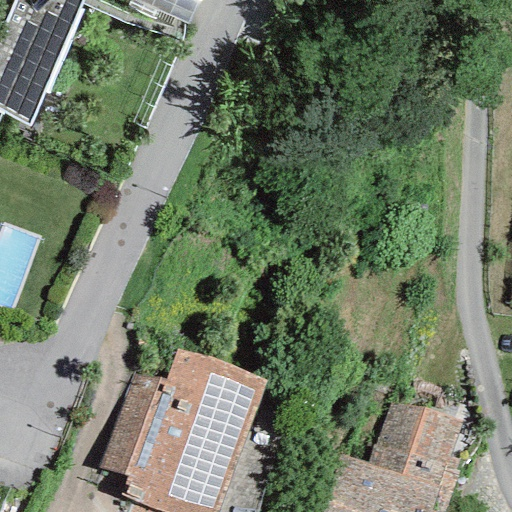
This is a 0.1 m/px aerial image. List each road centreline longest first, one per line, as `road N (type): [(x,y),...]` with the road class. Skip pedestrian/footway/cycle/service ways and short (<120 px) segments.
road 1 (residential): [(17,480),(227,0)]
road 2 (track): [(511,494),(459,299),(472,0)]
